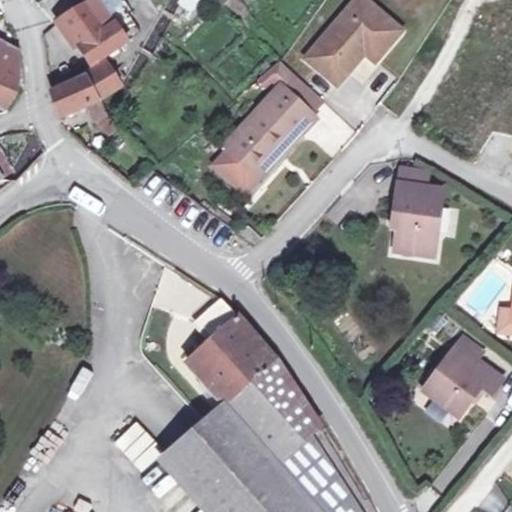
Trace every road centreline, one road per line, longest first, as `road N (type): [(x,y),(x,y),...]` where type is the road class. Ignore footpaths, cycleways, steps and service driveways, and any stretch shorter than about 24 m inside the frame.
road 1 (unclassified): [(229,287),(288,348),(384,511)]
road 2 (residential): [(229,287),(384,123)]
road 3 (unclassified): [(79,168),(229,287)]
